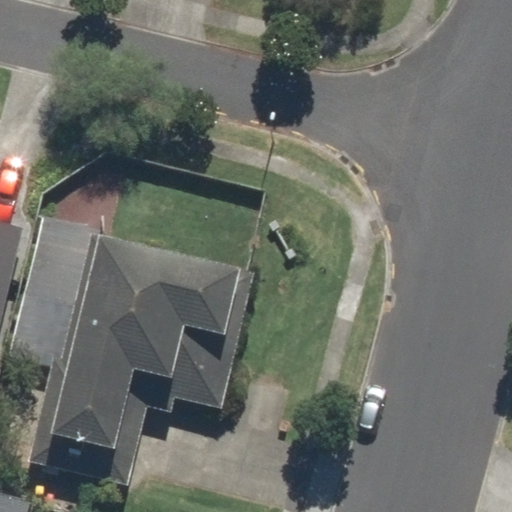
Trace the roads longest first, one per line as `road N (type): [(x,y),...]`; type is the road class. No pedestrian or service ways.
road 1 (residential): [(0,34),(499,160)]
road 2 (residential): [(499,160),(404,511)]
